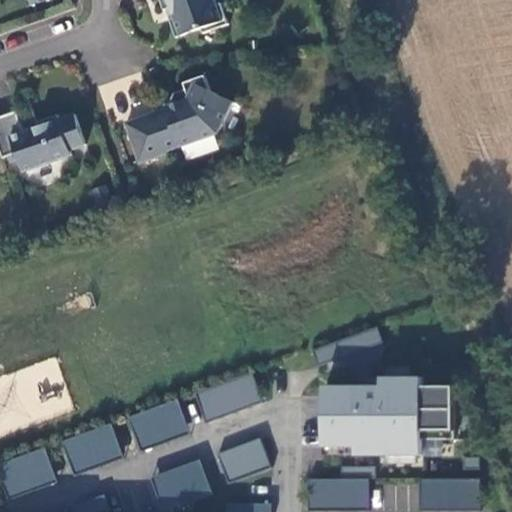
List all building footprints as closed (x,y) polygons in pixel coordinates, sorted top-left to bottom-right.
[(159,0),(164,11),(171,8),(174,18),(169,19),(176,39),(202,30),(203,34),(229,25),(222,4),(217,5),(214,0),(159,0)] [(205,76),(184,84),(188,97),(187,99),(172,105),(172,103),(164,105),(166,110),(126,124),(139,164),(169,154),(168,151),(218,134),(233,103),(210,92),(205,76)] [(17,111),(0,117),(0,149),(3,159),(17,153),(23,173),(72,155),(70,151),(86,145),(75,114),(60,120),(58,115),(37,123),(39,127),(24,133),(17,111)] [(378,327),(313,351),(319,368),(384,344),(378,327)] [(0,377),(0,436),(73,408),(53,357),(0,377)] [(254,373),(196,394),(200,406),(258,385),(254,373)] [(352,446),(352,455),(417,455),(417,438),(449,438),(449,386),(417,386),(417,377),(377,377),(377,386),(319,386),(319,446),(352,446)] [(200,406),(207,425),(265,404),(258,385),(200,406)] [(180,401),(130,419),(134,431),(184,412),(180,401)] [(134,431),(143,454),(193,436),(184,412),(134,431)] [(113,425),(64,443),(68,454),(118,437),(113,425)] [(68,454),(76,478),(126,460),(118,437),(68,454)] [(256,438),(213,454),(223,482),(267,466),(256,438)] [(47,449),(0,466),(0,473),(1,478),(52,461),(47,449)] [(196,460),(147,478),(155,501),(205,483),(196,460)] [(1,478),(11,502),(60,484),(52,461),(1,478)] [(337,479),(365,479),(365,466),(337,466),(337,479)] [(337,479),(304,479),(304,511),(365,511),(365,479),(337,479)] [(476,511),(476,479),(415,479),(415,511),(476,511)] [(155,501),(159,511),(162,511),(209,495),(205,483),(155,501)] [(100,511),(106,510),(100,494),(69,506),(71,511),(100,511)]
